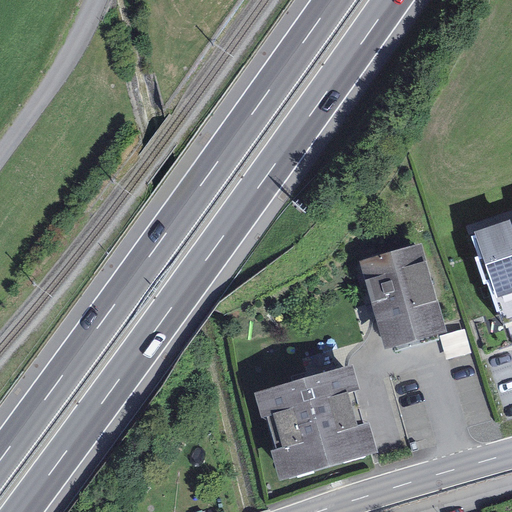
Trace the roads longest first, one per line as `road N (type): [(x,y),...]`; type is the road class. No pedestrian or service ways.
road 1 (trunk): [(22,511),(391,0)]
road 2 (trunk): [(331,0),(0,460)]
road 3 (primary): [(511,453),(318,511)]
road 4 (unclassified): [(0,152),(93,0)]
